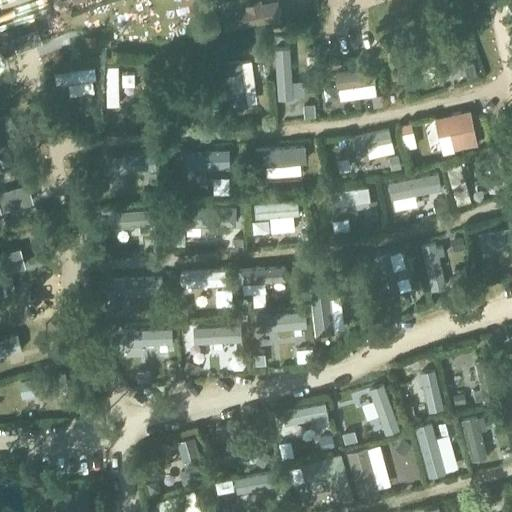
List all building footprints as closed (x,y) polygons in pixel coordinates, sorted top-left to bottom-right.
[(226,31),(279,18),(275,0),(260,4),(259,0),(244,4),(245,8),(221,13),(226,31)] [(35,31),(11,40),(15,52),(39,43),(35,31)] [(458,41),(416,55),(421,69),(463,55),(458,41)] [(289,48),(274,49),(277,100),(292,99),(292,97),(291,82),(289,48)] [(240,62),(224,64),(231,108),(246,106),(246,104),(240,64),(240,62)] [(117,66),(105,67),(106,105),(119,105),(117,66)] [(92,68),(53,74),(55,85),(67,84),(90,80),(94,79),(92,68)] [(372,68),(335,74),(337,88),(338,88),(374,82),(372,68)] [(176,85),(164,86),(166,121),(178,121),(177,100),(177,92),(176,85)] [(5,111),(0,113),(0,149),(20,138),(5,111)] [(470,112),(434,120),(438,138),(450,135),(453,151),(478,146),(470,112)] [(388,129),(350,138),(353,150),(366,147),(391,141),(388,129)] [(301,145),(256,149),(257,165),(265,164),(299,162),(303,161),(301,145)] [(228,150),(184,152),(185,170),(229,168),(228,150)] [(153,154),(106,158),(107,174),(154,170),(153,154)] [(460,164),(446,168),(457,206),(471,202),(463,177),(463,175),(461,167),(460,164)] [(438,172),(388,184),(392,200),(414,195),(426,192),(428,192),(441,189),(438,172)] [(26,185),(0,193),(0,212),(32,203),(26,185)] [(367,187),(328,193),(330,206),(356,202),(369,200),(367,187)] [(296,200),(254,205),(255,219),(269,218),(292,215),(298,215),(296,200)] [(234,207),(184,208),(185,226),(216,225),(228,225),(234,225),(234,207)] [(152,209),(111,213),(112,228),(138,226),(148,225),(153,225),(153,224),(152,209)] [(93,211),(94,226),(109,225),(108,210),(93,211)] [(511,227),(478,234),(481,250),(511,244),(511,227)] [(434,243),(420,246),(430,289),(445,286),(438,257),(435,248),(434,243)] [(18,250),(0,255),(0,274),(24,268),(18,250)] [(388,255),(375,258),(387,304),(400,301),(399,299),(392,270),(388,255)] [(283,266),(238,269),(239,283),(264,282),(284,280),(283,266)] [(224,271),(180,273),(181,287),(225,284),(224,271)] [(157,275),(123,276),(123,288),(157,287),(157,275)] [(334,332),(330,298),(335,298),(334,286),(328,287),(327,281),(306,284),(314,335),(334,332)] [(125,310),(142,307),(140,294),(122,297),(125,310)] [(304,312),(256,316),(257,331),(305,327),(304,312)] [(182,324),(181,347),(194,347),(195,325),(182,324)] [(199,327),(195,327),(196,343),(213,342),(222,342),(241,341),(240,325),(239,325),(199,327)] [(170,326),(131,333),(133,343),(133,344),(156,341),(166,339),(172,338),(172,337),(170,326)] [(17,334),(0,338),(0,356),(21,350),(17,334)] [(443,370),(459,367),(455,349),(439,352),(443,370)] [(489,359),(475,362),(481,390),(483,401),(484,403),(498,400),(489,359)] [(434,371),(420,374),(429,413),(443,410),(434,371)] [(65,372),(19,381),(22,398),(68,389),(65,372)] [(388,390),(345,398),(347,413),(352,412),(390,405),(391,405),(388,390)] [(324,403),(282,412),(284,424),(284,426),(315,420),(327,417),(324,403)] [(476,416),(461,420),(471,459),(486,455),(480,432),(476,418),(476,416)] [(385,433),(398,432),(396,418),(383,420),(385,433)] [(430,423),(415,427),(429,478),(445,474),(435,439),(430,423)] [(263,426),(215,427),(216,439),(215,441),(241,440),(250,440),(263,440),(263,438),(263,426)] [(193,438),(178,443),(186,472),(189,484),(205,480),(193,438)] [(365,447),(346,452),(358,494),(358,496),(377,491),(377,489),(366,449),(365,447)] [(340,454),(299,466),(300,469),(304,483),(304,484),(328,477),(335,504),(352,499),(340,456),(340,454)] [(242,477),(233,479),(236,493),(279,485),(276,471),(275,471),(242,477)] [(54,498),(55,511),(88,511),(87,496),(76,496),(75,491),(65,492),(65,497),(54,498)] [(194,491),(157,501),(160,511),(164,511),(176,509),(197,502),(194,491)]
